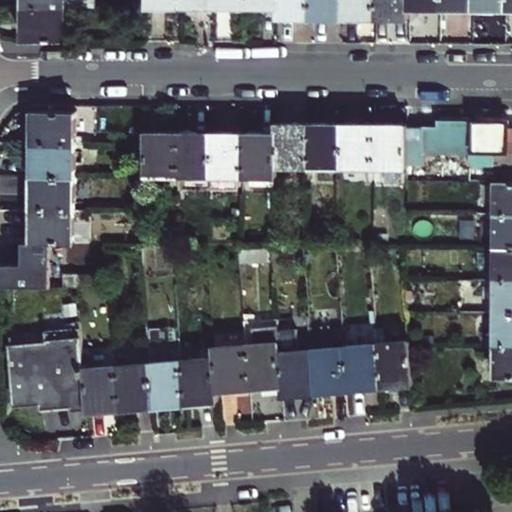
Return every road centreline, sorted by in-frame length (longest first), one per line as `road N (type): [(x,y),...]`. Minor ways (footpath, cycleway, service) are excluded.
road 1 (tertiary): [(0,486),(511,442)]
road 2 (residential): [(511,76),(0,71)]
